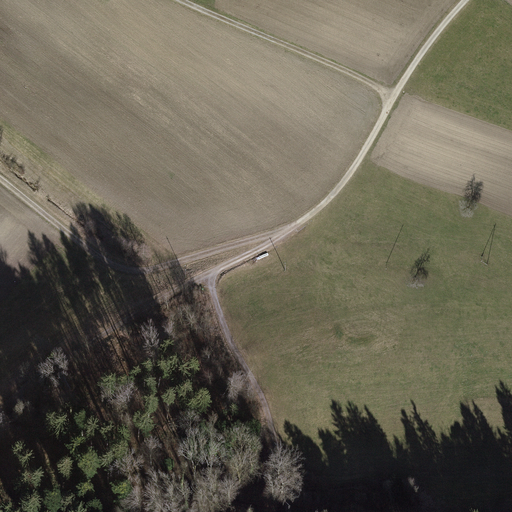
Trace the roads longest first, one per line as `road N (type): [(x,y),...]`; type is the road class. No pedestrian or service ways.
road 1 (track): [(0,179),(115,268),(138,272),(299,226),(363,157),(393,95),(467,0)]
road 2 (track): [(210,276),(214,302),(265,412),(286,511)]
road 3 (track): [(210,276),(151,303),(0,406)]
road 4 (track): [(393,95),(175,0)]
